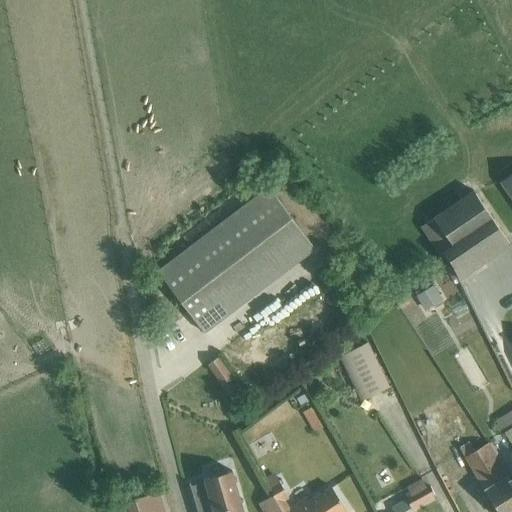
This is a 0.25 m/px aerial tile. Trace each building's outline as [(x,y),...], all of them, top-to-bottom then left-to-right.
[(511,172),(500,181),(511,198),(511,172)] [(474,189),(434,217),(453,244),(444,251),(461,279),(511,244),(474,189)] [(276,190),(166,261),(205,321),(315,251),(276,190)] [(453,244),(434,217),(421,226),(440,254),(444,251),(453,244)] [(418,280),(400,291),(415,314),(433,302),(418,280)] [(251,355),(296,316),(281,298),(236,336),(251,355)] [(416,316),(424,334),(440,328),(432,309),(416,316)] [(366,400),(403,382),(379,332),(342,349),(366,400)] [(500,511),(511,511),(511,477),(511,478),(489,442),(475,449),(470,440),(460,447),(500,511)] [(257,511),(245,468),(198,481),(206,511),(257,511)] [(310,511),(350,511),(357,507),(338,482),(311,501),(290,472),(275,483),(296,511),(307,511),(310,511)] [(112,493),(117,511),(167,511),(156,478),(112,493)] [(430,484),(386,505),(388,511),(417,511),(418,511),(438,502),(430,484)]
